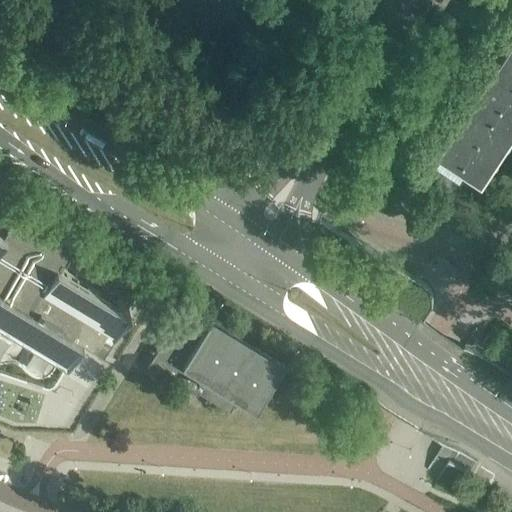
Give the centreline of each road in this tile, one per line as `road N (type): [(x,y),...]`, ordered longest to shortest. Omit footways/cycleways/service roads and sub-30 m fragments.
road 1 (secondary): [(228,284),(511,457)]
road 2 (secondary): [(511,423),(258,237)]
road 3 (secondary): [(258,237),(0,82)]
road 4 (unclassified): [(258,237),(419,0)]
road 5 (secondary): [(0,134),(228,284)]
